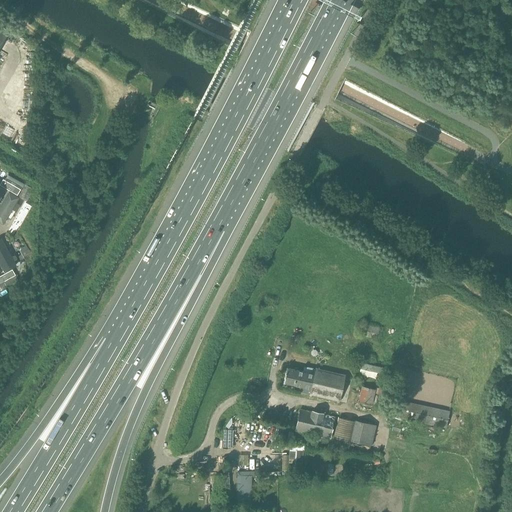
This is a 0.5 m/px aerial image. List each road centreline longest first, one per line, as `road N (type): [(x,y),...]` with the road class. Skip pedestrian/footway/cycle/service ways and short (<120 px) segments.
road 1 (motorway): [(45,511),(267,136)]
road 2 (motorway): [(104,511),(129,426),(228,232),(267,136)]
road 3 (unclassified): [(294,154),(193,350),(141,511)]
road 4 (motorway): [(294,0),(117,335)]
road 5 (motorway): [(117,335),(10,511)]
road 6 (unknown): [(153,463),(197,457),(221,409),(270,390),(283,350)]
road 7 (motorway): [(117,335),(0,480)]
road 8 (motorway): [(267,136),(337,0)]
